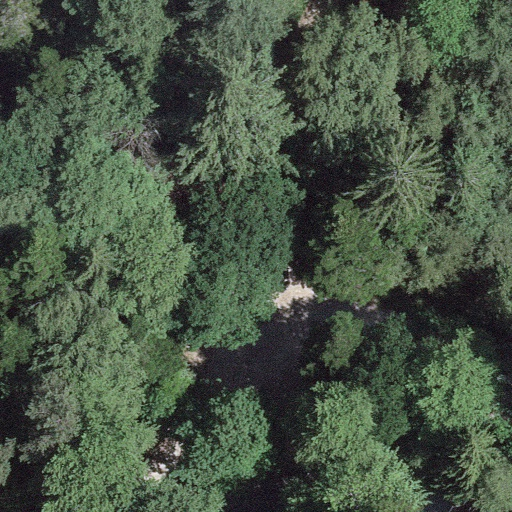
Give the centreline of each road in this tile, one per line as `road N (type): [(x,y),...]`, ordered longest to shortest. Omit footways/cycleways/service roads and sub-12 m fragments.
road 1 (track): [(324,0),(266,232),(260,366),(145,511)]
road 2 (track): [(511,402),(438,362),(334,323),(304,327),(260,366),(308,481)]
road 3 (unclassified): [(440,511),(375,482),(308,481),(182,511)]
